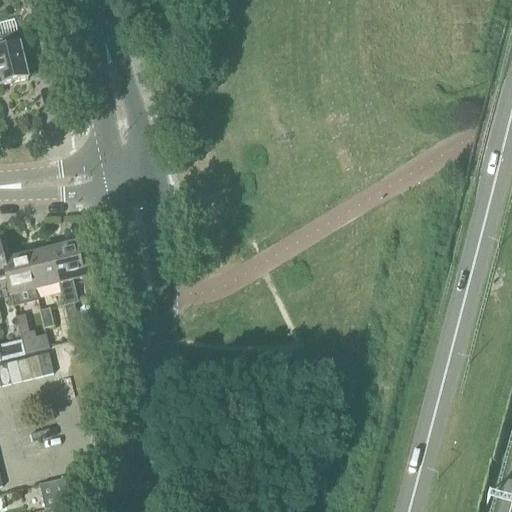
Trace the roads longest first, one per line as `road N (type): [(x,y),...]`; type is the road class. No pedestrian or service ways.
road 1 (primary): [(409,511),(511,117)]
road 2 (tertiary): [(115,511),(152,368),(152,297)]
road 3 (tertiary): [(150,170),(121,62),(90,3)]
road 4 (tertiary): [(90,3),(114,163)]
road 5 (tertiary): [(152,297),(163,282),(150,170)]
